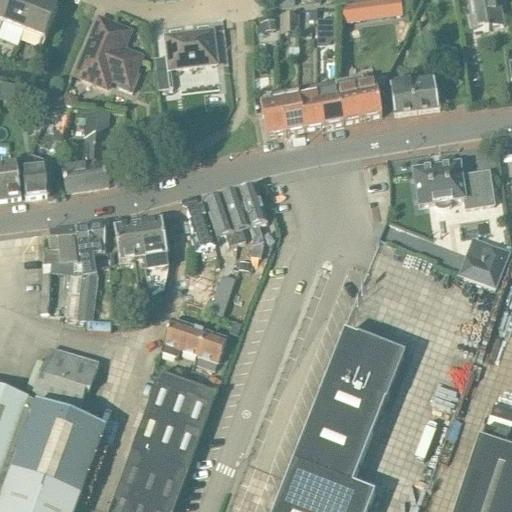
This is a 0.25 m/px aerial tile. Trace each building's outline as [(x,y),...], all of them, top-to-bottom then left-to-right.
[(0,27),(0,28),(5,31),(7,27),(4,26),(14,0),(0,0),(0,23),(1,24),(0,27)] [(14,0),(4,26),(7,27),(24,34),(38,0),(14,0)] [(38,0),(24,34),(42,41),(38,49),(42,51),(58,12),(45,7),(48,0),(38,0)] [(466,0),(472,35),(505,30),(499,0),(466,0)] [(361,8),(342,10),(344,27),(363,25),(363,19),(380,17),(378,6),(361,8)] [(298,20),(280,20),(280,40),(298,40),(298,20)] [(130,36),(99,23),(76,80),(107,92),(111,83),(120,87),(118,91),(132,97),(139,80),(135,78),(142,61),(123,53),(130,36)] [(217,67),(213,35),(166,41),(168,61),(155,63),(159,95),(173,93),(171,73),(217,67)] [(435,84),(413,87),(417,117),(439,114),(435,84)] [(363,85),(356,87),(362,125),(382,121),(376,90),(364,92),(363,85)] [(343,129),(362,125),(356,87),(337,90),(337,92),(343,129)] [(417,117),(413,87),(390,90),(394,120),(417,117)] [(337,90),(317,94),(325,132),(343,129),(337,92),(337,90)] [(311,102),(300,105),(306,136),(325,132),(317,94),(310,96),(311,102)] [(298,98),(279,102),(281,108),(286,140),(306,136),(300,105),(298,98)] [(273,110),(261,112),(267,144),(286,140),(281,108),(279,102),(272,103),(273,110)] [(50,114),(30,113),(29,125),(45,126),(50,114)] [(50,114),(45,126),(66,127),(67,115),(50,114)] [(86,118),(85,144),(108,141),(108,140),(110,117),(98,116),(98,117),(98,119),(86,118)] [(84,144),(82,173),(88,173),(88,175),(108,173),(108,154),(108,141),(85,144),(84,144)] [(25,176),(23,177),(26,203),(48,201),(45,175),(44,166),(31,161),(25,176)] [(460,170),(460,168),(413,175),(413,177),(414,177),(419,211),(434,208),(435,212),(436,212),(437,213),(439,213),(441,214),(444,213),(446,213),(448,212),(449,211),(451,209),(451,206),(464,204),(465,214),(494,210),(489,176),(461,180),(460,170)] [(3,175),(6,205),(21,203),(18,171),(3,172),(3,175)] [(88,173),(82,173),(82,176),(68,178),(68,176),(62,178),(67,198),(109,192),(108,173),(88,175),(88,173)] [(260,263),(264,248),(258,231),(268,228),(255,190),(238,195),(250,233),(254,244),(250,261),(260,263)] [(238,195),(222,200),(238,249),(246,247),(242,236),(250,233),(238,195)] [(222,200),(204,206),(217,243),(226,241),(229,252),(237,249),(238,249),(222,200)] [(198,214),(195,211),(188,213),(188,217),(187,217),(190,225),(189,226),(194,242),(191,243),(196,257),(215,251),(202,212),(198,214)] [(139,229),(147,287),(148,294),(161,292),(158,274),(170,272),(162,225),(139,229)] [(106,228),(76,233),(80,279),(80,282),(83,281),(83,282),(94,281),(92,258),(105,257),(106,228)] [(138,295),(144,294),(148,294),(147,287),(139,229),(115,233),(120,268),(134,266),(138,295)] [(44,268),(53,268),(71,266),(73,279),(74,279),(75,281),(80,280),(80,279),(76,233),(50,235),(52,253),(45,254),(44,268)] [(466,261),(458,281),(496,296),(511,258),(490,250),(483,267),(466,261)] [(41,318),(46,319),(49,319),(52,279),(44,278),(41,318)] [(189,281),(181,306),(204,314),(212,289),(189,281)] [(181,356),(199,362),(207,337),(172,325),(161,357),(178,363),(181,356)] [(275,511),(369,511),(374,500),(353,492),(405,360),(345,336),(296,459),(275,511)] [(228,344),(207,337),(199,362),(219,369),(228,344)] [(86,395),(90,396),(98,369),(51,354),(32,403),(78,418),(86,395)] [(131,457),(188,477),(217,399),(160,379),(131,457)] [(0,394),(0,511),(76,511),(81,501),(106,434),(28,405),(0,394)] [(511,511),(511,455),(479,444),(456,511),(511,511)] [(175,511),(188,477),(131,457),(111,511),(175,511)]
